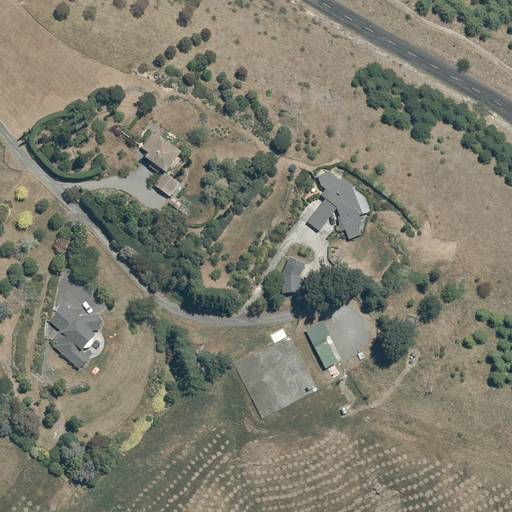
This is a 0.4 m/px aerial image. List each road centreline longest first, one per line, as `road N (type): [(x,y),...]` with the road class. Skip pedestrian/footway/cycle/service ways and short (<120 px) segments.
road 1 (residential): [(0,126),(143,283),(181,311),(232,322),(336,312)]
road 2 (unclassified): [(300,0),(511,119)]
